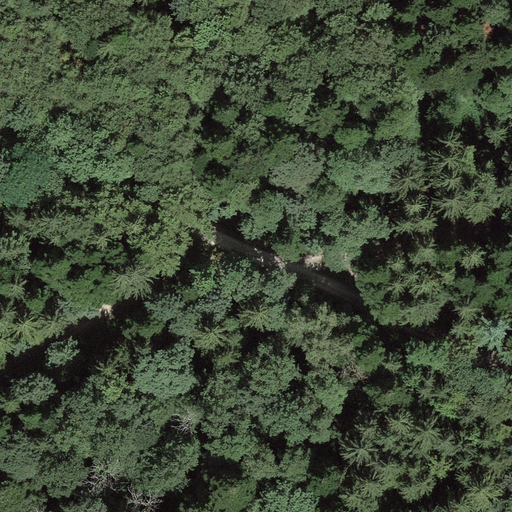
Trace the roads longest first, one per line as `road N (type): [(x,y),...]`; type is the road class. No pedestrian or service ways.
road 1 (track): [(511,374),(236,252),(0,131)]
road 2 (track): [(0,363),(87,312),(323,214),(511,152)]
